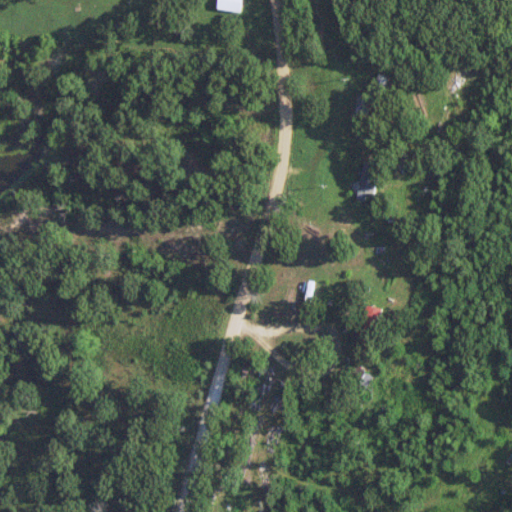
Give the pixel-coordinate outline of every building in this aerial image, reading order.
[(242,0),(217,0),(216,9),(240,13),(242,0)] [(371,103),(363,99),(352,116),(360,121),(371,103)] [(349,188),(357,189),(356,199),(372,202),(378,164),(363,162),(359,182),(351,180),(349,188)] [(381,308),(365,305),(356,344),(371,348),(381,308)] [(372,377),(354,363),(345,375),(363,389),(372,377)]
